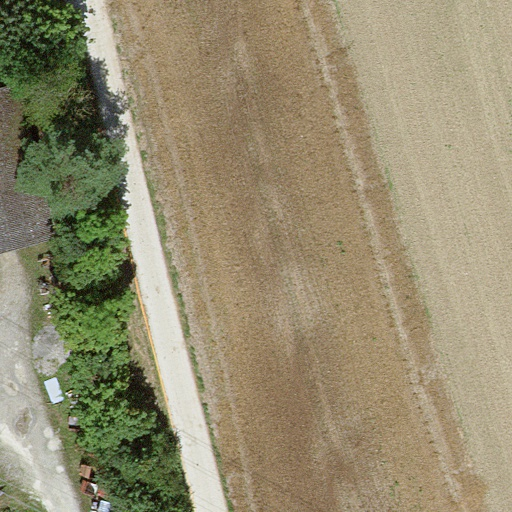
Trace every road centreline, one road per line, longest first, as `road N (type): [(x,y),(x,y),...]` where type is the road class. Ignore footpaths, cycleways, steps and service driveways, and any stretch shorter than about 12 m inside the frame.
road 1 (track): [(78,0),(197,511)]
road 2 (track): [(1,288),(58,511)]
